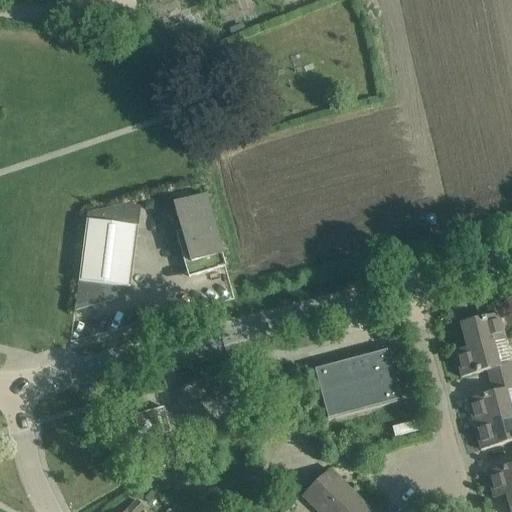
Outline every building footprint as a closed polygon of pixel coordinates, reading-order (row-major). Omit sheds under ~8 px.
[(189,277),(224,267),(205,198),(174,206),(181,230),(176,232),(189,277)] [(87,214),(74,313),(75,313),(76,311),(116,298),(117,288),(130,289),(140,208),(124,205),(87,214)] [(460,325),(466,349),(467,350),(492,343),(505,340),(498,315),(460,325)] [(511,366),(511,363),(505,340),(492,343),(467,350),(466,349),(454,353),(461,378),(487,371),(491,383),(511,377),(511,366)] [(387,350),(312,370),(326,422),(401,402),(387,350)] [(511,377),(491,383),(494,394),(467,401),(474,426),(486,423),(511,415),(511,414),(511,377)] [(170,387),(173,405),(187,403),(190,420),(214,416),(213,408),(229,406),(224,378),(170,387)] [(240,387),(229,391),(231,397),(242,394),(240,387)] [(171,433),(169,427),(164,408),(133,416),(139,436),(140,442),(171,433)] [(511,442),(511,414),(511,415),(486,423),(474,426),(480,451),(511,442)] [(84,428),(87,440),(110,434),(107,422),(84,428)] [(493,499),(506,495),(511,493),(511,466),(486,473),(493,499)] [(303,498),(317,511),(327,511),(350,490),(329,470),(303,498)] [(367,511),(370,509),(350,490),(327,511),(367,511)] [(151,504),(157,497),(151,492),(145,499),(151,504)] [(140,511),(144,509),(137,501),(126,511),(140,511)]
